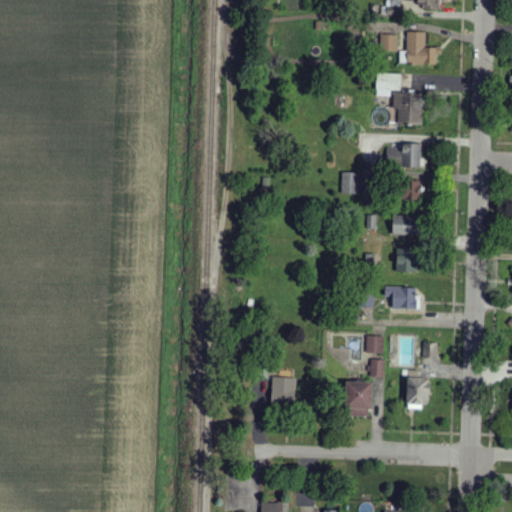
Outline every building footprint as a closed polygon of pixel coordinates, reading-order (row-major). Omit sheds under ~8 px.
[(422,10),(440,11),(440,0),(406,0),(406,3),(422,3),(422,10)] [(400,17),(400,7),(382,7),(382,16),(400,17)] [(399,64),(439,65),(439,48),(425,48),(426,33),(407,33),(407,52),(399,51),(399,64)] [(381,51),(398,51),(398,35),(381,35),(381,51)] [(391,97),(391,91),(401,91),(402,74),(377,73),(376,96),(391,97)] [(394,109),(398,110),(398,125),(422,125),(423,94),(394,93),(394,109)] [(421,144),(402,144),(402,148),(387,147),(387,166),(421,167),(421,144)] [(343,173),(342,193),(360,194),(361,174),(343,173)] [(421,181),(401,182),(402,201),(422,200),(421,181)] [(393,236),(418,235),(417,216),(393,216),(393,236)] [(396,272),(417,272),(418,248),(397,248),(396,272)] [(392,309),(420,309),(420,298),(416,298),(416,287),(385,287),(385,299),(392,299),(392,309)] [(384,336),(367,336),(366,353),(383,354),(384,336)] [(437,343),(423,344),(423,359),(438,359),(437,343)] [(384,361),(371,360),(371,377),(384,378),(384,361)] [(296,379),(272,378),(271,405),(295,405),(296,379)] [(429,378),(407,378),(407,408),(429,409),(429,378)] [(372,383),(346,382),(345,416),(371,417),(372,383)] [(288,511),(289,504),(261,503),(261,511),(288,511)]
